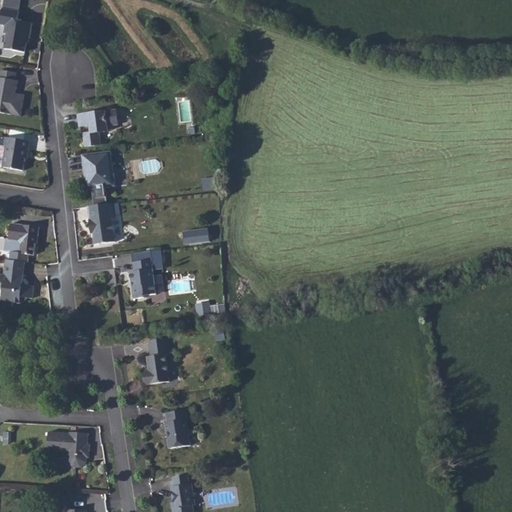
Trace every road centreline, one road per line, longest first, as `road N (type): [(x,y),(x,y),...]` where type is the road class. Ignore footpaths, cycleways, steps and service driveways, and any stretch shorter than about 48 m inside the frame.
road 1 (residential): [(59,201),(72,334),(79,356),(102,370),(112,391),(130,511)]
road 2 (residential): [(69,67),(47,87),(59,201)]
